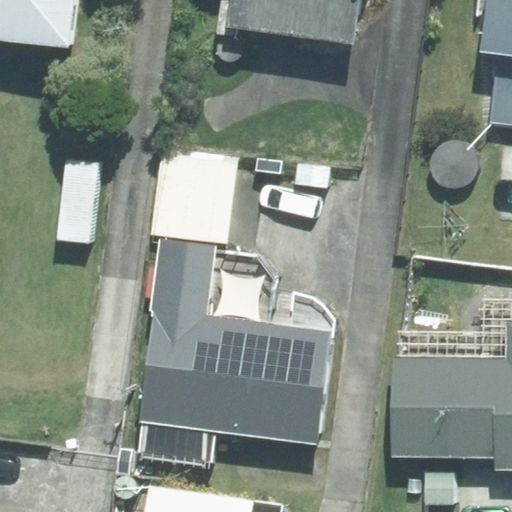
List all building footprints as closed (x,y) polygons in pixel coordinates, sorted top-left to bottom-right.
[(0,0),(0,22),(77,32),(81,0),(0,0)] [(242,0),(241,13),(365,30),(368,0),(242,0)] [(489,39),(505,43),(494,115),(511,117),(511,0),(480,0),(478,11),(493,13),(489,39)] [(157,229),(167,230),(157,300),(163,300),(149,411),(197,417),(195,429),(219,433),(221,419),(324,433),(339,322),(216,307),(225,237),(231,237),(238,180),(164,170),(157,229)] [(511,349),(402,350),(403,446),(505,447),(506,458),(511,458),(511,349)] [(298,441),(291,493),(321,497),(328,445),(298,441)] [(428,469),(428,496),(455,496),(457,469),(428,469)] [(158,476),(152,511),(256,511),(260,490),(158,476)]
